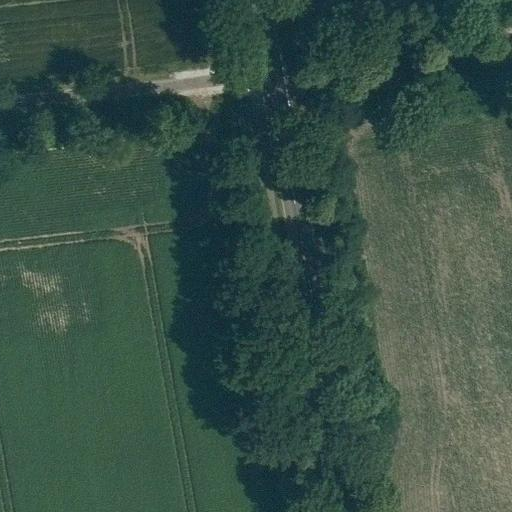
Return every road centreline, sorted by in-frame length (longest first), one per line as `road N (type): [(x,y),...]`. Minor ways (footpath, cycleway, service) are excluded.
road 1 (tertiary): [(263,70),(345,511)]
road 2 (residential): [(0,100),(263,70)]
road 3 (residential): [(263,70),(511,35)]
